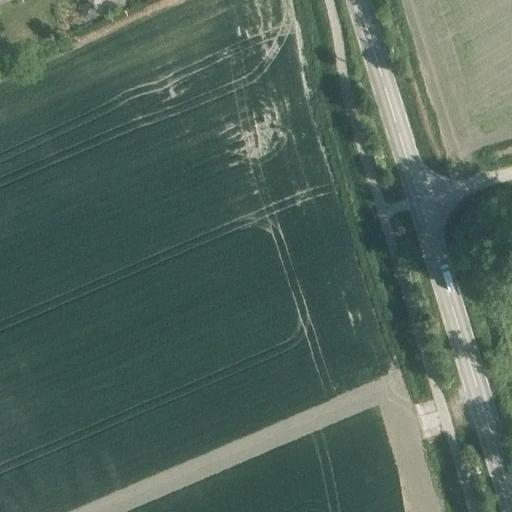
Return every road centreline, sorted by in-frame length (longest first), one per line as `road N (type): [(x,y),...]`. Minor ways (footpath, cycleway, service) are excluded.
road 1 (secondary): [(511,510),(418,199)]
road 2 (secondary): [(418,199),(356,0)]
